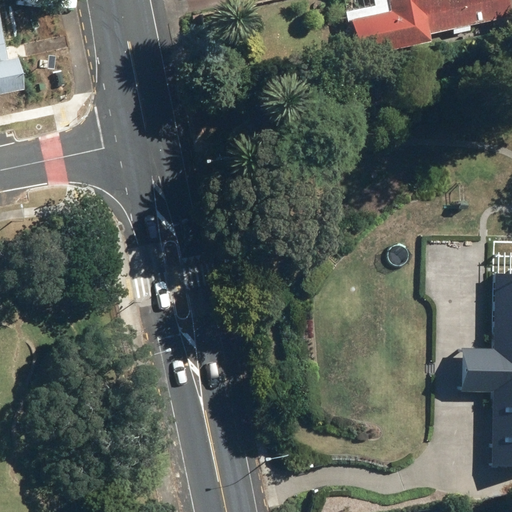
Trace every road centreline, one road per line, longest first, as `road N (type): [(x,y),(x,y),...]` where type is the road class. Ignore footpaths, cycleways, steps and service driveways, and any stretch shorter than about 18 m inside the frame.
road 1 (secondary): [(148,142),(225,511)]
road 2 (residential): [(0,170),(148,142)]
road 3 (secondary): [(119,0),(148,142)]
